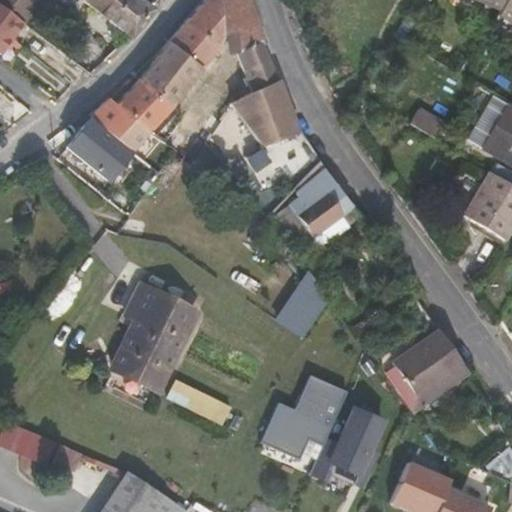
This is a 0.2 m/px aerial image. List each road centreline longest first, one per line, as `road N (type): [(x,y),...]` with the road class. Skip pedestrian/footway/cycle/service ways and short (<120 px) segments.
road 1 (residential): [(511,386),(330,135),(289,62),(268,0)]
road 2 (residential): [(0,152),(151,37),(180,0)]
